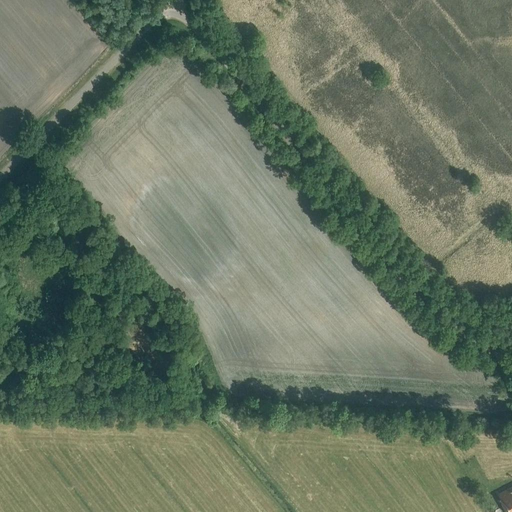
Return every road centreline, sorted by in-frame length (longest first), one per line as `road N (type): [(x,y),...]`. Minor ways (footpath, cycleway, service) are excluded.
road 1 (unclassified): [(511,368),(401,291),(250,89),(167,5)]
road 2 (unclassified): [(0,170),(167,5)]
